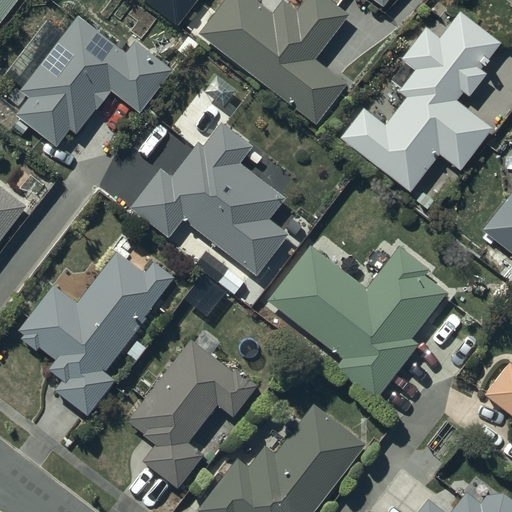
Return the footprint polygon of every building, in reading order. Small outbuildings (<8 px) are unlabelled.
[(0,0),(0,16),(12,0),(0,0)] [(153,0),(176,17),(189,0),(153,0)] [(261,0),(220,0),(199,28),(315,118),(346,78),(314,53),(348,8),(337,0),(300,0),(295,7),(286,0),(279,0),(273,9),(261,0)] [(361,102),(338,132),(408,185),(437,147),(458,164),(490,122),(454,95),(462,87),(467,91),(484,68),(475,61),(481,53),(485,56),(499,37),(458,6),(438,32),(425,22),(401,53),(414,63),(398,84),(407,90),(383,120),(361,102)] [(29,92),(16,109),(56,140),(68,125),(74,129),(109,84),(139,107),(172,64),(134,35),(124,47),(78,12),(21,85),(29,92)] [(161,163),(130,201),(168,231),(182,214),(254,271),(289,228),(270,212),(285,194),(240,158),(252,143),(221,118),(203,140),(199,137),(172,171),(161,163)] [(0,232),(25,200),(0,179),(0,232)] [(511,184),(481,224),(511,248),(511,184)] [(309,240),(267,295),(340,352),(333,363),(373,394),(416,338),(409,333),(445,287),(424,271),(429,265),(399,241),(366,284),(309,240)] [(77,298),(51,278),(17,325),(23,330),(21,332),(36,344),(38,341),(55,353),(48,362),(61,372),(53,384),(88,409),(114,375),(103,366),(174,271),(152,255),(143,266),(116,246),(77,298)] [(190,333),(127,415),(156,437),(142,455),(175,481),(201,448),(186,436),(216,399),(230,410),(253,380),(233,364),(232,366),(190,333)] [(511,359),(508,357),(484,389),(511,410),(511,359)] [(238,453),(195,504),(205,511),(314,511),(317,509),(311,504),(362,440),(312,400),(274,447),(266,441),(249,462),(238,453)] [(427,494),(411,511),(511,511),(511,494),(504,488),(486,490),(480,497),(466,486),(446,510),(427,494)]
